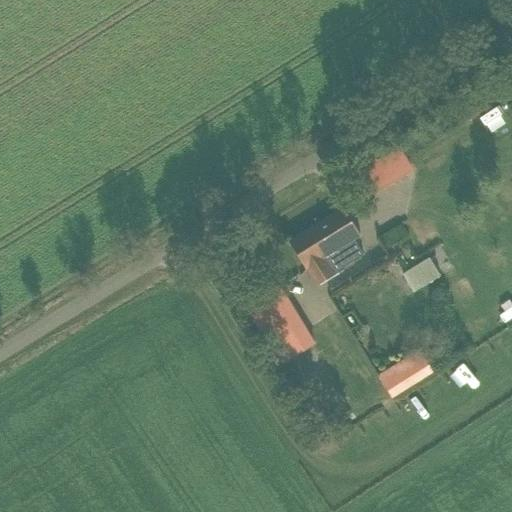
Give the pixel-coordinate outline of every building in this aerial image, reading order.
[(411,170),(401,153),(361,177),(372,194),(411,170)] [(354,239),(360,235),(343,208),(288,242),(305,269),(306,269),(317,286),(344,270),(343,268),(363,255),(354,239)] [(404,275),(415,293),(441,277),(430,259),(404,275)] [(281,364),(314,343),(279,286),(246,306),(281,364)] [(393,399),(434,373),(420,350),(379,376),(393,399)]
